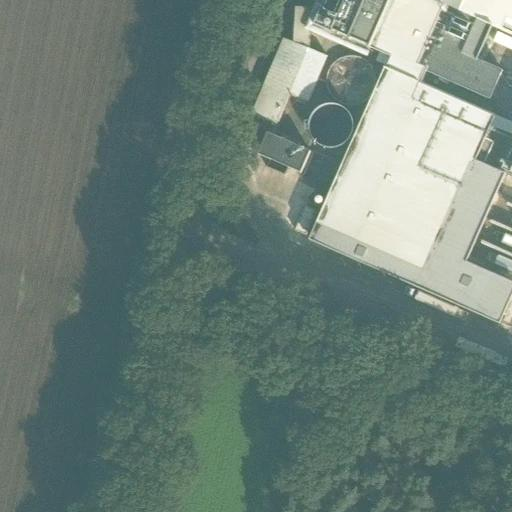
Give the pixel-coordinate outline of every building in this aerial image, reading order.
[(511,0),(327,0),(315,29),(389,59),(310,243),(500,325),(511,297),(511,284),(467,264),(505,177),(484,168),(494,145),(486,141),(492,129),(511,137),(511,145),(498,173),(511,178),(511,126),(419,87),(425,73),(491,102),(503,74),(478,63),(493,28),(511,36),(511,0)] [(329,64),(291,47),(269,97),(307,114),(329,64)] [(373,88),(373,82),(373,78),(372,73),(367,66),(363,62),(359,60),(354,59),(350,59),(346,59),(341,60),(337,63),(334,65),(330,69),(329,73),(327,78),(327,82),(328,88),(329,91),(332,96),(334,99),(339,102),(343,104),(351,105),(355,105),(360,103),(366,99),(369,96),(372,91),(373,88)] [(352,130),(352,126),(352,122),(350,118),(346,112),(342,108),(339,107),(332,105),(324,107),(318,111),(315,114),(313,118),(311,126),(312,133),(314,137),(317,141),(323,145),(330,147),(336,146),(340,145),(346,141),(351,134),(352,130)] [(301,152),(302,148),(300,140),(296,134),(291,130),(283,128),(276,128),(272,130),(267,133),(265,136),(263,140),(261,148),(262,155),(266,161),(269,164),(272,166),(280,168),(287,167),(291,166),(294,163),(298,160),(300,156),(301,152)]
